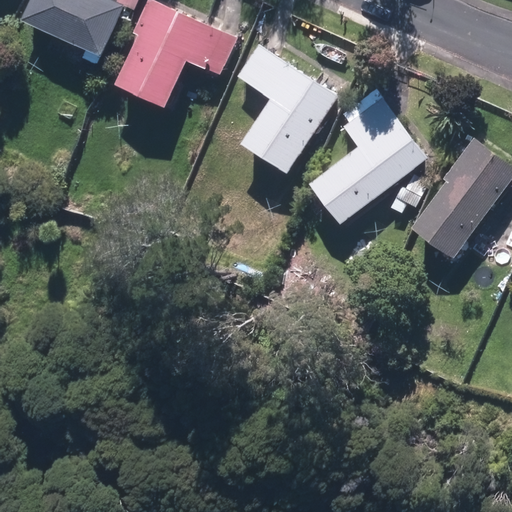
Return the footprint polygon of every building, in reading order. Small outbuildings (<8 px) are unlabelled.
[(38,0),(32,16),(113,52),(135,4),(126,0),(38,0)] [(229,72),(246,35),(166,0),(154,0),(142,27),(149,30),(127,80),(176,101),(196,58),(229,72)] [(347,93),(265,41),(244,74),(278,95),(250,139),(298,169),(347,93)] [(352,218),(436,155),(383,86),(344,115),(367,145),(323,179),(352,218)] [(422,224),(463,254),(511,185),(511,158),(481,136),(454,174),(456,176),(422,224)]
